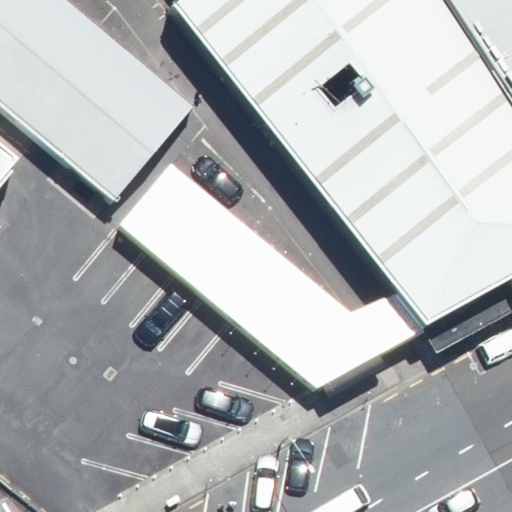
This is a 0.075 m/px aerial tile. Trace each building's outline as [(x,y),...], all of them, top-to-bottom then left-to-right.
[(0,0),(0,116),(111,208),(190,113),(55,0),(0,0)] [(511,120),(433,0),(184,0),(180,3),(167,14),(387,297),(419,337),(511,286),(511,120)] [(511,0),(433,0),(511,120),(511,0)] [(15,169),(0,156),(0,190),(9,180),(7,178),(15,169)] [(312,395),(419,337),(387,297),(346,319),(167,170),(116,232),(312,395)] [(307,410),(130,260),(71,330),(96,351),(80,370),(108,394),(71,438),(140,497),(307,410)]
